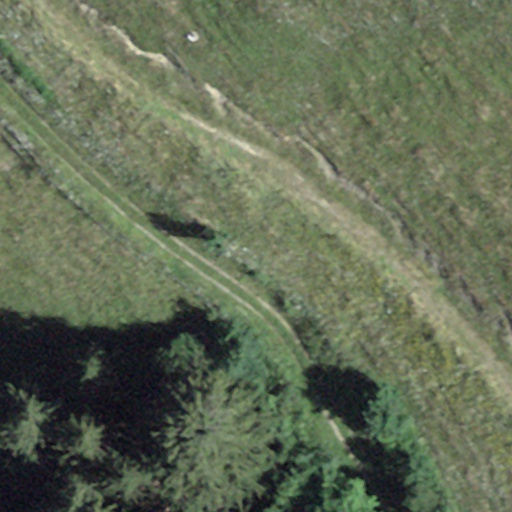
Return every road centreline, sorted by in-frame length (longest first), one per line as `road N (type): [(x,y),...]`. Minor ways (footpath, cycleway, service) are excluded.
road 1 (track): [(402,511),(289,335),(110,180),(0,65)]
road 2 (track): [(66,0),(84,24),(396,237),(511,370)]
